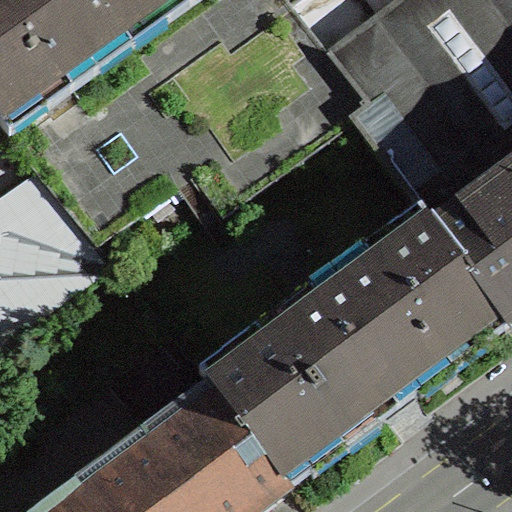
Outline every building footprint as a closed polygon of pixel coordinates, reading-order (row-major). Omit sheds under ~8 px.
[(192,176),(222,219),(242,205),(95,0),(0,0),(0,121),(39,176),(98,248),(142,216),(142,217),(144,216),(143,215),(168,198),(169,198),(170,197),(170,196),(168,194),(192,176)] [(95,0),(242,205),(355,123),(352,119),(369,106),(289,4),(285,0),(95,0)] [(507,329),(511,325),(511,0),(294,0),(289,4),(369,106),(352,119),(355,123),(419,209),(419,210),(507,329)] [(98,248),(39,176),(0,203),(0,222),(8,234),(1,278),(0,278),(0,351),(116,269),(98,248)] [(486,344),(507,329),(419,210),(326,278),(328,281),(295,305),(294,302),(201,371),(211,384),(217,392),(289,490),(310,474),(314,479),(381,429),(378,424),(418,395),(422,399),(489,349),(486,344)] [(200,511),(259,511),(289,490),(217,392),(175,422),(183,433),(156,453),(200,511)] [(200,511),(156,453),(154,450),(125,471),(121,467),(60,511),(200,511)] [(55,511),(49,503),(36,511),(55,511)]
